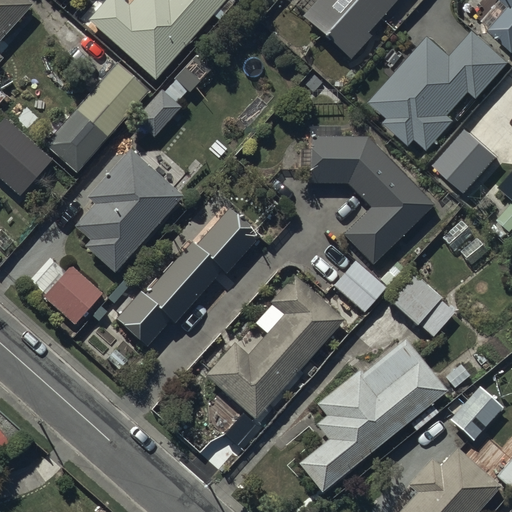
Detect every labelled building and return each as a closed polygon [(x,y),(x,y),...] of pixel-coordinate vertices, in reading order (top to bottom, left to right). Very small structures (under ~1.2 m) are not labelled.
[(0,39),(30,6),(23,0),(0,0),(0,61),(2,60),(0,58),(0,39)] [(104,0),(85,22),(154,82),(212,15),(217,20),(234,1),(232,0),(131,0),(127,5),(121,0),(104,0)] [(314,0),(300,16),(350,61),(371,37),(367,34),(396,0),(314,0)] [(511,0),(500,0),(510,8),(489,31),(511,52),(511,0)] [(451,56),(429,36),(370,103),(388,119),(384,123),(410,146),(416,140),(428,151),(448,129),(449,130),(455,124),(459,127),(474,111),(463,101),(470,93),(477,99),(510,63),(474,31),(451,56)] [(132,121),(152,139),(179,108),(175,105),(186,92),(189,94),(210,70),(194,56),(163,92),(160,90),(132,121)] [(49,130),(39,141),(43,145),(42,146),(74,176),(149,91),(117,63),(53,135),(49,130)] [(459,139),(451,148),(478,172),(511,133),(511,125),(485,102),(455,136),(459,139)] [(3,118),(0,121),(0,182),(13,194),(47,154),(3,118)] [(310,128),(310,150),(301,150),(301,171),(308,171),(308,184),(347,184),(370,209),(341,235),(370,266),(434,207),(368,137),(339,137),(339,128),(310,128)] [(129,151),(84,199),(92,206),(72,228),(89,242),(83,249),(112,276),(182,198),(129,151)] [(119,316),(115,320),(121,326),(119,327),(138,343),(139,342),(145,348),(169,321),(174,325),(221,272),(224,275),(258,238),(219,201),(186,237),(191,242),(171,264),(167,260),(157,270),(162,274),(156,281),(151,276),(141,287),(147,293),(144,296),(140,292),(132,301),(128,297),(115,312),(119,316)] [(353,262),(332,286),(363,314),(385,289),(353,262)] [(74,327),(102,295),(69,266),(41,298),(74,327)] [(455,312),(410,271),(384,300),(415,328),(418,325),(432,338),(455,312)] [(233,343),(203,377),(253,422),(342,321),(292,276),(267,303),(271,306),(254,324),(265,334),(246,355),(233,343)] [(358,378),(354,373),(315,405),(325,418),(315,426),(327,441),(296,465),(320,494),(407,423),(415,432),(438,413),(431,404),(445,392),(404,341),(358,378)] [(449,419),(448,421),(472,443),(502,409),(478,387),(457,411),(450,404),(442,413),(449,419)] [(0,452),(9,445),(0,433),(0,452)] [(390,511),(478,511),(500,489),(455,448),(438,467),(430,460),(406,487),(414,494),(406,504),(400,498),(389,510),(390,511)] [(511,458),(495,478),(510,492),(511,490),(511,458)]
